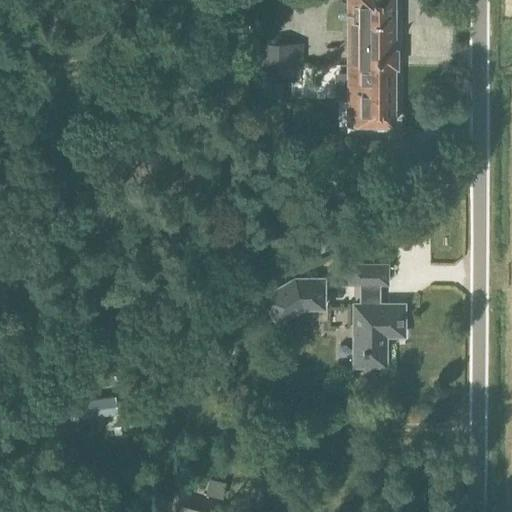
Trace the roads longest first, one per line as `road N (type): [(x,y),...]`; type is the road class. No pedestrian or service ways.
road 1 (unclassified): [(473,511),(476,0)]
road 2 (track): [(237,294),(475,170)]
